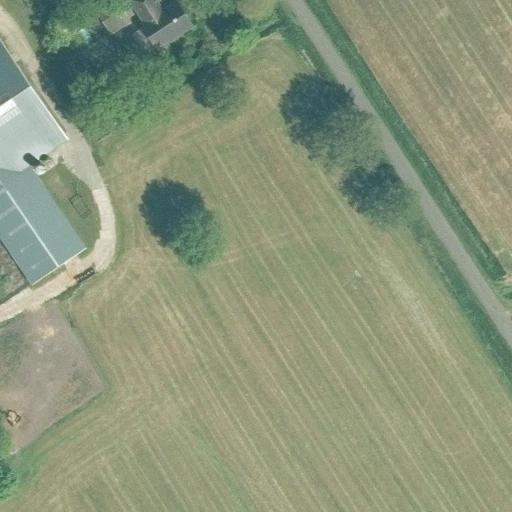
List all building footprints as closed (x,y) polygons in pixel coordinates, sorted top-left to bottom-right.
[(98,0),(91,5),(111,35),(131,22),(116,0),(98,0)] [(159,51),(194,28),(177,2),(163,12),(155,0),(129,0),(144,23),(142,25),(159,51)] [(0,239),(33,287),(63,266),(7,184),(68,142),(1,43),(0,43),(0,239)] [(73,60),(63,65),(69,78),(79,73),(73,60)] [(31,317),(35,329),(47,325),(43,313),(31,317)]
